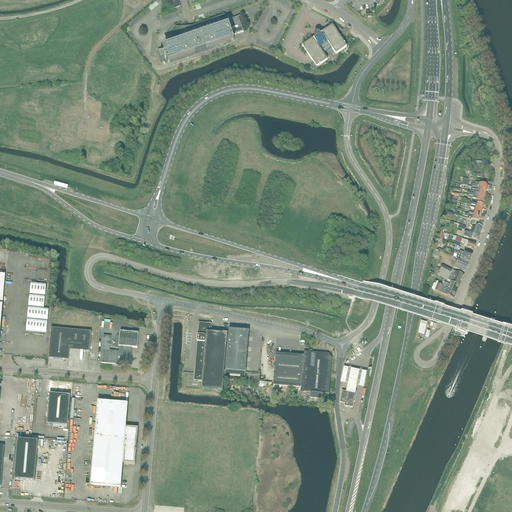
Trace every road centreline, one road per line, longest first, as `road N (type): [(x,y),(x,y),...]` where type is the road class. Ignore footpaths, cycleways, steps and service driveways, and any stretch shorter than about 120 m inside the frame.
road 1 (primary): [(428,124),(347,511)]
road 2 (primary): [(364,511),(445,127)]
road 3 (unclassified): [(163,301),(97,286),(88,272),(99,257),(201,284),(304,286),(362,298)]
road 4 (unclassified): [(343,345),(371,317),(389,242),(382,206),(349,154),(350,108)]
road 5 (primary): [(350,108),(255,89),(222,92),(186,119),(160,190)]
road 6 (primary): [(144,243),(333,281)]
road 7 (primary): [(333,281),(151,219)]
road 8 (residential): [(451,321),(493,211),(493,141)]
road 9 (primary): [(511,338),(333,281)]
road 10 (unclassified): [(343,345),(163,301)]
road 11 (unclassified): [(334,511),(343,463),(336,400),(343,345)]
road 12 (unclassified): [(511,345),(362,298)]
road 13 (unclassified): [(155,381),(0,368)]
road 14 (unclassified): [(155,381),(143,511)]
road 15 (primary): [(445,127),(445,0)]
road 16 (unclassified): [(126,511),(0,501)]
road 17 (primary): [(430,0),(428,124)]
road 18 (unclassified): [(38,185),(94,226),(144,243)]
